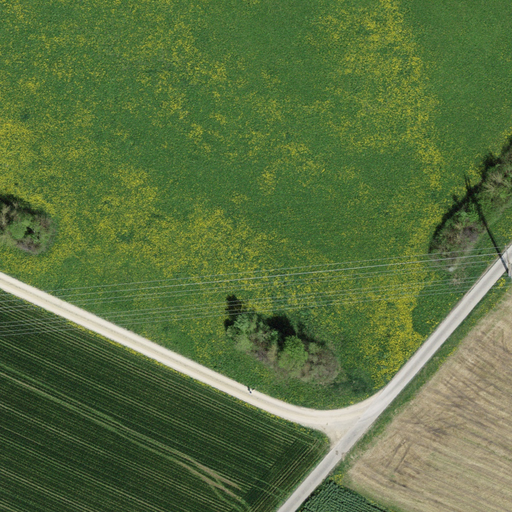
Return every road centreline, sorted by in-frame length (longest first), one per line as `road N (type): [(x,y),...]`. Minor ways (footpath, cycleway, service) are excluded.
road 1 (track): [(0,275),(360,438)]
road 2 (track): [(360,438),(511,264)]
